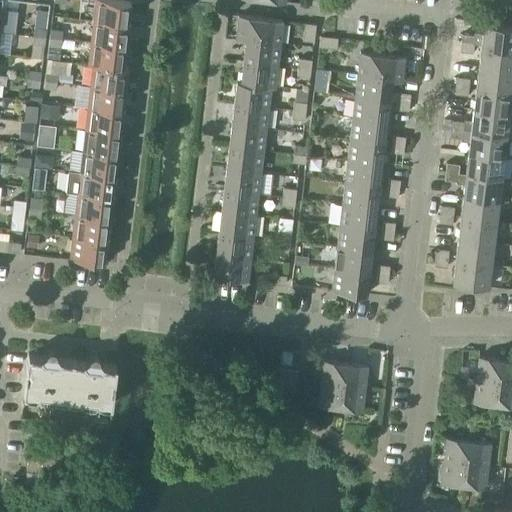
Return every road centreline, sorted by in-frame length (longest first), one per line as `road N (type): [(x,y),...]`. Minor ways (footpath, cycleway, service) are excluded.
road 1 (residential): [(406,327),(5,287)]
road 2 (residential): [(406,327),(443,27)]
road 3 (residential): [(443,27),(235,4)]
road 4 (residential): [(433,511),(405,492),(424,329)]
